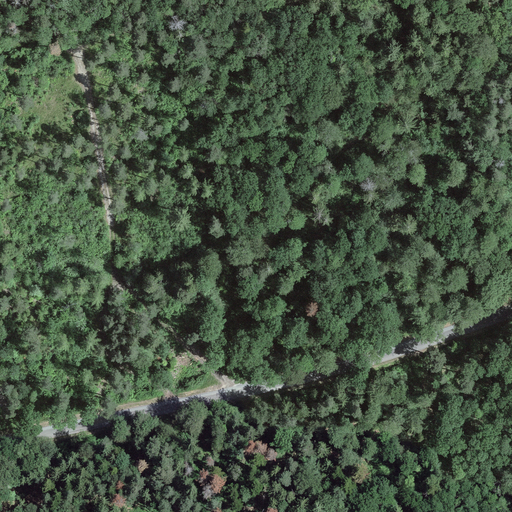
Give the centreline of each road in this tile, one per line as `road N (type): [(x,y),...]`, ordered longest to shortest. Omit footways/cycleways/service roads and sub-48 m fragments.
road 1 (tertiary): [(511,311),(376,358),(0,443)]
road 2 (track): [(239,391),(118,279),(78,60),(5,0)]
road 3 (track): [(183,404),(107,343),(107,305),(118,279)]
